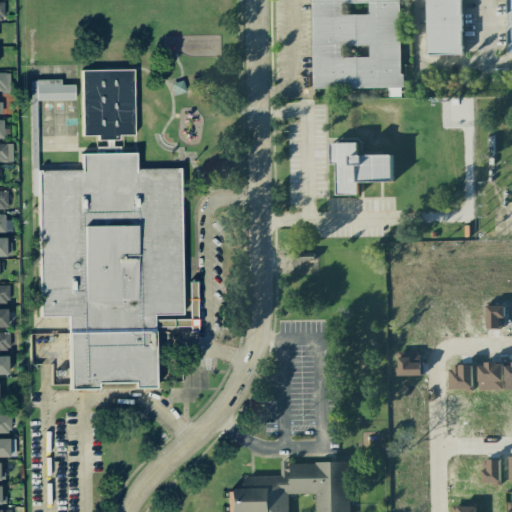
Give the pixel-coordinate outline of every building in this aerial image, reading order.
[(463,54),(461,0),(425,0),(427,55),(463,54)] [(154,383),(69,386),(68,315),(39,315),(38,169),(80,170),(80,71),(132,71),(135,168),(177,167),(182,312),(153,313),(154,383)] [(0,72),(0,91),(9,91),(8,72),(0,72)] [(73,85),(60,85),(60,79),(30,80),(30,114),(36,114),(36,100),(74,100),(73,85)] [(336,195),(358,195),(357,182),(392,182),(392,154),(357,155),(357,142),(330,142),(330,164),(336,164),(336,195)] [(11,143),(0,143),(0,161),(12,162),(11,143)] [(0,215),(0,232),(11,232),(11,216),(0,215)] [(293,272),(315,273),(315,253),(293,252),(293,272)] [(8,286),(0,285),(0,303),(7,304),(8,286)] [(8,333),(0,332),(0,350),(8,350),(8,333)] [(478,389),(503,390),(503,363),(478,363),(478,389)] [(472,365),(448,365),(448,389),(472,389),(472,365)] [(0,433),(9,433),(9,415),(0,415),(0,433)] [(0,456),(8,457),(8,439),(0,438),(0,456)] [(499,460),(482,460),(483,482),(500,482),(499,460)] [(349,511),(349,462),(280,463),(280,475),(242,476),(243,488),(228,489),(228,511),(288,511),(288,494),(315,493),(315,511),(349,511)]
